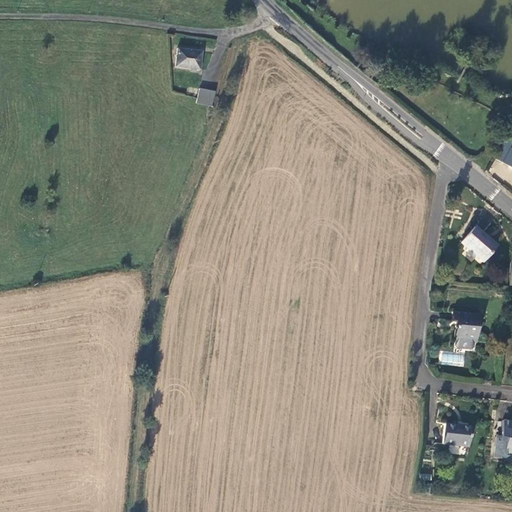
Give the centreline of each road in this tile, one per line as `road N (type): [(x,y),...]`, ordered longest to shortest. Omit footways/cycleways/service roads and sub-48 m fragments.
road 1 (track): [(132,511),(166,233),(241,30)]
road 2 (unclassified): [(455,162),(442,182),(426,282),(423,379),(511,395)]
road 3 (unclassified): [(0,16),(225,33),(276,12)]
road 4 (tertiary): [(351,76),(380,110),(455,162)]
road 5 (tertiary): [(455,162),(351,76)]
